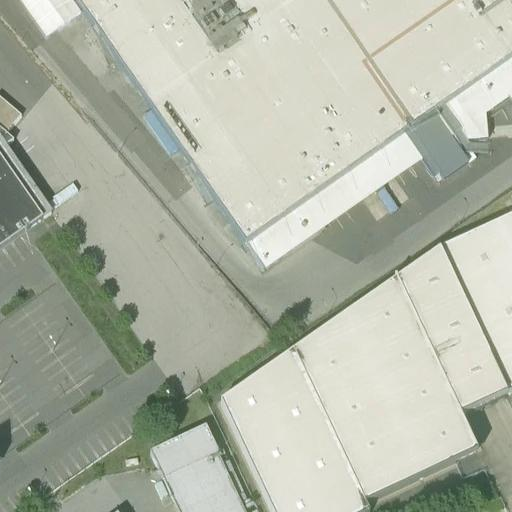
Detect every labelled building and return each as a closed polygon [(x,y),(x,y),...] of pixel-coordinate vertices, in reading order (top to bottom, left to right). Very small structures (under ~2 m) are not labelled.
[(80,0),(30,0),(68,52),(101,31),(80,0)] [(258,263),(511,79),(511,0),(80,0),(101,31),(258,263)] [(0,250),(53,214),(0,138),(0,250)] [(511,220),(443,252),(511,397),(511,396),(511,204),(509,206),(511,210),(511,220)] [(365,511),(365,509),(455,467),(449,457),(472,446),(460,421),(511,397),(443,252),(397,284),(396,282),(394,283),(395,285),(220,407),(269,511),(365,511)] [(242,511),(205,432),(151,457),(158,474),(151,478),(149,481),(151,486),(155,487),(163,483),(176,511),(242,511)]
